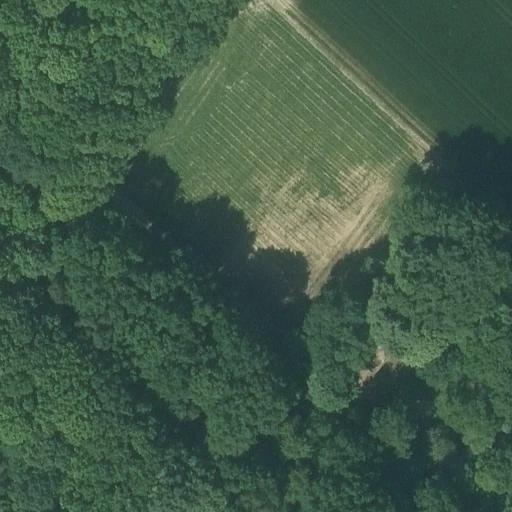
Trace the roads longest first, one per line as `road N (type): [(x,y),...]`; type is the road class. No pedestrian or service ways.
road 1 (track): [(456,511),(76,161),(0,105)]
road 2 (track): [(0,266),(192,0)]
